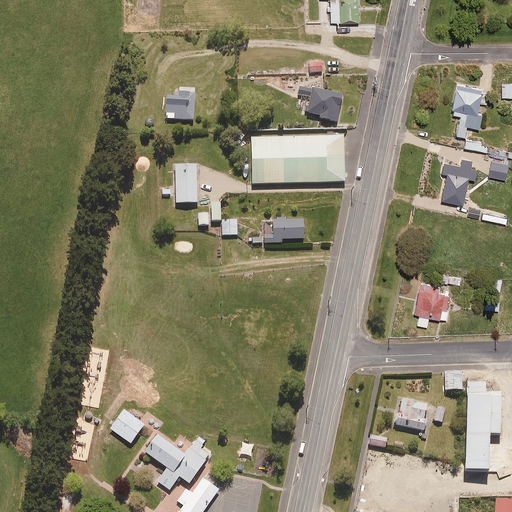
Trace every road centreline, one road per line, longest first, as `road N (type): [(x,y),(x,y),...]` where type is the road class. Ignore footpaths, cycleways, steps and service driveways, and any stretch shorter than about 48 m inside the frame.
road 1 (primary): [(398,51),(335,355)]
road 2 (residential): [(335,355),(511,352)]
road 3 (primary): [(335,355),(303,511)]
